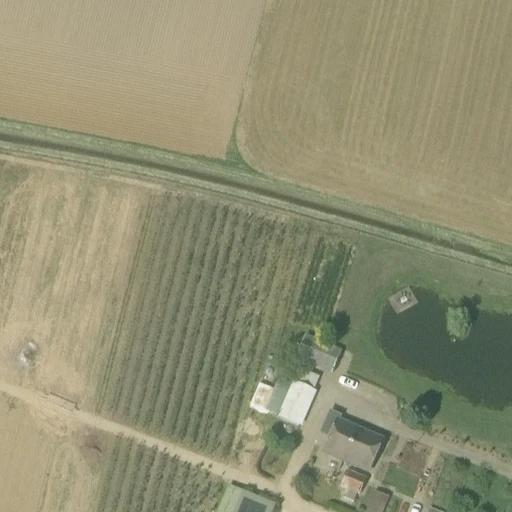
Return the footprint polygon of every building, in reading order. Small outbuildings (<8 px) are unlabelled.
[(305,337),(295,360),(316,369),(326,345),(325,345),(305,337)] [(301,427),(316,394),(291,383),(277,417),(301,427)] [(344,464),(358,432),(335,423),(322,454),(344,464)] [(358,432),(344,464),(367,474),(381,442),(358,432)] [(358,497),(366,480),(346,471),(339,488),(345,491),(341,499),(353,504),(356,496),(358,497)] [(383,511),(386,505),(371,499),(365,511),(383,511)]
